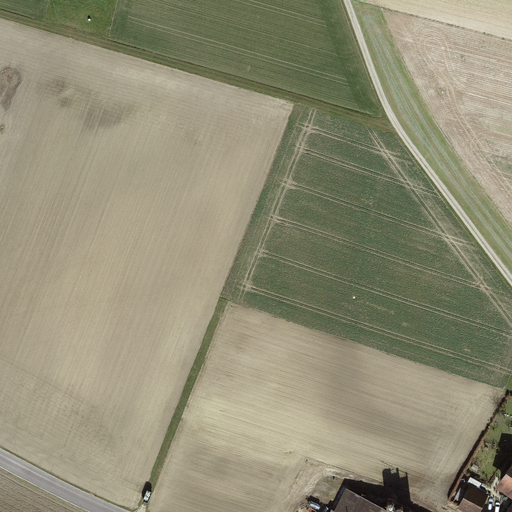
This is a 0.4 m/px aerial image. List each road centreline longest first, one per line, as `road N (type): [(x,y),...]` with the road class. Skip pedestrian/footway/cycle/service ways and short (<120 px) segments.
road 1 (track): [(511,279),(392,118),(346,0)]
road 2 (unclassified): [(110,511),(0,457)]
